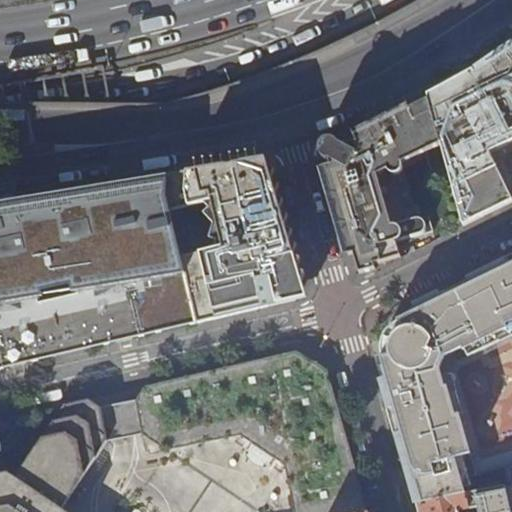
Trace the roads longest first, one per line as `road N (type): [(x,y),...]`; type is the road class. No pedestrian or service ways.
road 1 (trunk): [(468,0),(365,61),(290,93),(147,121),(0,124)]
road 2 (trunk): [(0,113),(206,75),(324,40),(397,0)]
road 3 (residential): [(333,315),(0,393)]
road 4 (tertiary): [(0,174),(287,126)]
road 5 (tertiary): [(287,126),(395,84),(511,9)]
road 6 (residential): [(333,315),(391,511)]
road 7 (residential): [(511,230),(333,315)]
road 8 (residential): [(333,315),(287,126)]
road 9 (trunk): [(0,37),(178,0)]
